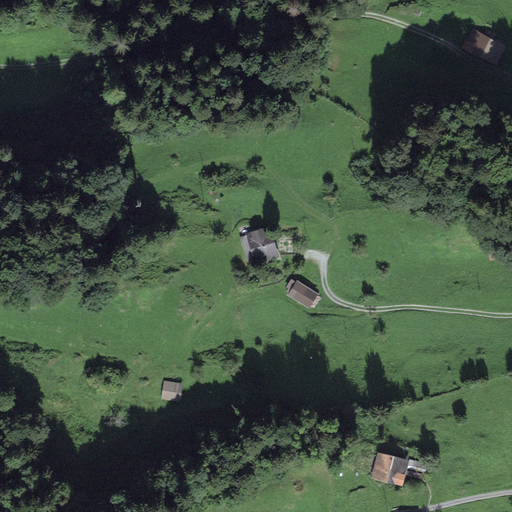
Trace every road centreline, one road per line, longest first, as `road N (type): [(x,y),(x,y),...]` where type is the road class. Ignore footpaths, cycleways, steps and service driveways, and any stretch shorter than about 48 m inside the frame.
road 1 (track): [(0,69),(79,63),(262,23),(353,15),(383,18),(511,79)]
road 2 (track): [(282,181),(341,228),(344,240),(326,269),(339,303),(511,317)]
